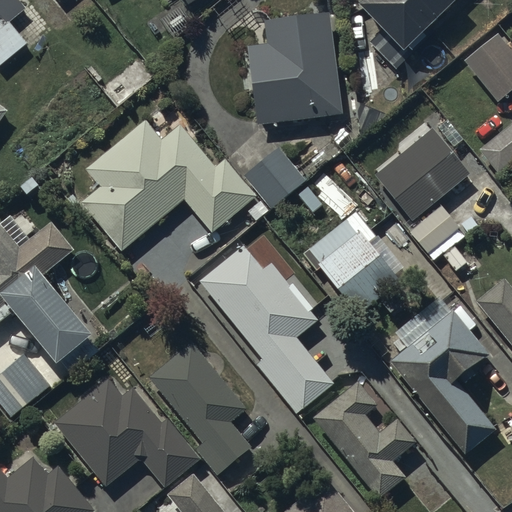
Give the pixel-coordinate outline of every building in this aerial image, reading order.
[(19,0),(0,0),(0,67),(26,46),(9,25),(27,9),(19,0)] [(164,0),(169,7),(142,22),(152,40),(168,31),(172,40),(196,26),(184,6),(194,0),(164,0)] [(365,0),(359,6),(383,30),(367,45),(395,74),(414,56),(408,49),(458,0),(365,0)] [(267,43),(249,45),(256,126),(342,118),(332,14),(265,21),(267,43)] [(511,50),(499,34),(464,63),(498,104),(511,92),(511,50)] [(161,141),(145,121),(86,170),(100,188),(81,205),(122,254),(184,200),(212,235),(257,198),(209,141),(200,149),(180,125),(161,141)] [(511,125),(479,152),(498,176),(511,164),(511,125)] [(434,131),(377,176),(413,223),(470,178),(434,131)] [(278,148),(243,177),(262,200),(248,212),(258,222),(306,181),(278,148)] [(441,208),(410,232),(427,254),(458,229),(441,208)] [(0,323),(13,313),(56,367),(92,338),(42,277),(74,251),(52,224),(30,242),(26,238),(34,232),(22,217),(14,223),(10,217),(0,225),(0,323)] [(320,263),(316,265),(359,318),(401,283),(350,219),(310,251),(320,263)] [(243,248),(200,283),(261,357),(254,363),(296,415),(333,384),(297,340),(317,323),(309,313),(312,310),(292,285),(290,287),(271,264),(262,271),(243,248)] [(511,288),(505,279),(476,303),(511,347),(511,288)] [(452,310),(389,363),(466,456),(497,431),(457,383),(460,380),(464,385),(477,374),(473,370),(490,356),(452,310)] [(148,378),(151,382),(203,446),(197,450),(218,477),(252,450),(232,425),(248,412),(192,343),(148,378)] [(50,387),(24,356),(0,375),(0,405),(11,419),(50,387)] [(108,382),(54,425),(106,490),(142,462),(164,490),(202,460),(169,419),(163,424),(134,389),(122,399),(108,382)] [(358,382),(313,419),(379,501),(406,480),(393,464),(416,445),(397,422),(380,435),(365,416),(377,406),(358,382)] [(0,511),(94,511),(57,468),(48,476),(34,459),(8,480),(0,470),(0,511)] [(221,511),(192,476),(168,496),(181,511),(221,511)] [(291,511),(354,511),(331,481),(291,511)]
